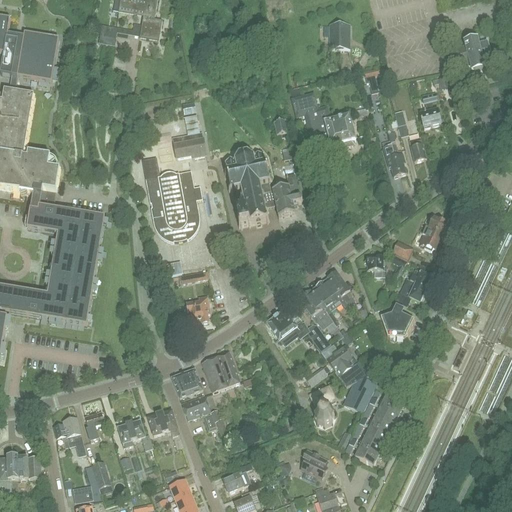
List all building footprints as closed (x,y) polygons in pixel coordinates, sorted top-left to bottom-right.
[(139,0),(120,0),(121,1),(116,0),(115,0),(115,7),(119,8),(118,14),(137,17),(139,0)] [(145,6),(139,40),(159,43),(162,22),(154,21),(158,0),(147,0),(147,6),(145,6)] [(0,120),(0,121),(0,192),(33,198),(28,232),(58,237),(48,298),(21,294),(21,296),(6,294),(7,291),(0,290),(0,362),(1,363),(8,322),(0,320),(0,319),(1,314),(87,328),(105,220),(54,212),(61,173),(61,171),(61,169),(60,167),(59,165),(58,164),(57,162),(55,161),(53,160),(51,160),(25,155),(34,98),(15,95),(18,79),(51,84),(59,41),(25,36),(24,39),(8,36),(10,21),(0,19),(0,54),(5,55),(1,76),(12,78),(10,94),(5,93),(3,104),(0,103),(0,120)] [(118,30),(102,27),(100,41),(99,45),(115,48),(118,30)] [(330,28),(330,52),(350,52),(350,28),(330,28)] [(478,46),(477,42),(464,45),(465,49),(457,51),(462,70),(470,68),(472,74),(473,74),(475,75),(482,73),(483,71),(485,71),(483,65),(491,63),(487,44),(478,46)] [(374,72),(375,78),(385,76),(384,70),(374,72)] [(379,95),(375,78),(374,72),(361,75),(363,81),(364,86),(369,85),(372,97),(379,95)] [(441,91),(444,91),(450,89),(448,78),(438,81),(441,91)] [(335,148),(336,152),(343,150),(342,146),(356,143),(350,119),(339,122),(338,120),(337,120),(335,120),(335,121),(335,123),(332,124),(328,109),(319,112),(314,96),(302,98),(300,89),(295,90),(291,92),(293,101),(291,101),(297,121),(305,119),(310,139),(328,135),(331,149),(335,148)] [(430,129),(442,126),(438,112),(433,113),(431,104),(438,102),(436,96),(423,99),(425,106),(425,105),(426,110),(424,110),(425,115),(421,116),(424,130),(426,132),(430,131),(430,129)] [(184,117),(196,115),(194,104),(182,106),(184,117)] [(359,121),(370,119),(368,111),(358,113),(359,121)] [(395,115),(398,129),(406,127),(403,113),(395,115)] [(203,135),(200,135),(197,117),(184,119),(188,138),(173,140),(177,161),(193,158),(193,160),(207,158),(204,141),(203,135)] [(274,125),(278,138),(282,137),(282,140),(292,138),(288,118),(284,119),(285,122),(274,125)] [(392,148),(401,178),(407,177),(404,166),(406,166),(403,157),(402,152),(398,153),(396,144),(395,144),(395,143),(396,138),(395,134),(388,136),(392,148)] [(139,138),(131,139),(133,148),(141,146),(139,138)] [(427,162),(421,139),(409,142),(411,150),(415,165),(427,162)] [(394,180),(401,178),(392,148),(384,150),(389,170),(391,170),(394,180)] [(292,150),(282,152),(284,163),(294,161),(292,150)] [(276,209),(273,194),(273,193),(271,194),(270,188),(271,188),(270,185),(273,184),(273,183),(270,183),(266,168),(269,167),(269,165),(266,166),(265,159),(266,158),(265,157),(263,158),(258,156),(258,155),(257,155),(257,156),(253,160),(249,156),(249,154),(247,153),(247,156),(241,158),(239,155),(238,156),(239,158),(236,163),(232,162),(231,160),(230,161),(230,162),(226,166),(225,165),(224,167),(226,167),(227,175),(225,175),(225,177),(228,176),(231,192),(229,193),(229,194),(231,194),(232,196),(233,196),(234,202),(241,201),(241,202),(244,201),(245,208),(243,209),(243,211),(246,210),(247,217),(240,219),(240,217),(238,218),(238,219),(237,220),(237,221),(239,221),(240,228),(239,228),(239,229),(241,229),(241,231),(243,231),(242,229),(249,228),(249,229),(251,229),(250,227),(267,224),(267,225),(269,225),(268,223),(270,223),(270,221),(268,222),(266,215),(269,214),(268,210),(276,209)] [(170,244),(174,245),(174,244),(178,244),(185,242),(187,242),(187,243),(189,242),(192,240),(195,237),(197,234),(199,230),(200,226),(200,223),(200,219),(197,203),(203,202),(200,189),(194,190),(192,174),(177,177),(174,175),(172,175),(170,175),(168,175),(166,175),(165,176),(163,177),(162,179),(161,179),(160,180),(157,160),(142,163),(150,206),(151,206),(152,211),(151,211),(154,228),(154,229),(156,233),(159,237),(162,240),(166,242),(170,244)] [(273,194),(276,209),(279,221),(296,217),(294,207),(301,205),(303,203),(302,200),(300,199),(295,178),(287,180),(288,185),(285,186),(287,191),(273,194)] [(449,228),(446,226),(446,225),(445,223),(441,221),(439,222),(438,223),(435,221),(430,231),(426,229),(422,237),(424,238),(421,246),(419,249),(422,251),(422,252),(424,253),(424,252),(435,257),(436,253),(437,254),(441,244),(440,244),(443,238),(445,238),(449,228)] [(412,252),(398,245),(394,255),(408,262),(412,252)] [(376,257),(376,259),(367,259),(367,262),(364,264),(367,266),(367,268),(367,273),(375,273),(375,280),(387,280),(387,273),(384,273),(384,259),(383,259),(383,257),(376,257)] [(407,264),(394,258),(391,263),(404,270),(407,264)] [(183,276),(181,264),(157,268),(159,280),(183,276)] [(404,289),(400,295),(396,304),(408,310),(412,301),(420,306),(429,288),(431,288),(434,283),(432,281),(432,280),(416,273),(411,283),(407,281),(404,289)] [(207,274),(179,279),(181,286),(209,281),(207,274)] [(336,274),(328,281),(344,304),(345,304),(353,298),(350,294),(336,274)] [(349,309),(345,304),(344,304),(328,281),(323,285),(319,287),(336,310),(342,306),(346,312),(349,309)] [(336,329),(340,326),(331,314),(336,310),(319,287),(316,289),(311,293),(333,324),(336,329)] [(326,330),(333,324),(311,293),(298,302),(312,320),(312,319),(316,325),(318,324),(322,330),(324,328),(326,330)] [(189,314),(191,326),(202,324),(202,326),(209,324),(208,317),(211,316),(208,299),(199,301),(200,304),(187,306),(187,308),(186,310),(186,313),(189,314)] [(387,303),(374,308),(373,308),(375,314),(392,308),(390,302),(387,303)] [(358,320),(361,323),(369,321),(366,311),(365,309),(358,311),(359,313),(357,314),(354,315),(358,320)] [(415,322),(402,316),(403,313),(398,310),(396,315),(381,320),(388,340),(406,341),(415,322)] [(293,323),(285,312),(267,326),(280,343),(283,346),(293,339),(290,335),(293,333),(300,342),(310,334),(308,331),(304,324),(303,325),(298,319),(293,323)] [(362,325),(361,323),(358,320),(353,324),(356,329),(362,325)] [(308,331),(310,334),(320,347),(327,343),(316,328),(314,329),(313,327),(308,331)] [(342,340),(348,347),(354,342),(349,334),(343,338),(344,339),(342,340)] [(346,390),(354,386),(364,382),(369,380),(358,365),(354,368),(351,364),(355,361),(353,359),(354,358),(347,348),(327,362),(346,390)] [(453,367),(458,369),(466,353),(461,350),(453,367)] [(240,385),(229,356),(202,366),(213,395),(240,385)] [(195,371),(172,380),(180,402),(203,393),(195,371)] [(316,377),(323,380),(326,374),(319,371),(316,377)] [(320,384),(313,375),(305,381),(312,389),(320,384)] [(251,380),(243,383),(245,389),(253,386),(251,380)] [(377,388),(364,382),(354,386),(344,407),(363,417),(377,388)] [(317,410),(314,418),(318,426),(325,429),(333,425),(336,417),(332,410),(330,409),(327,401),(334,398),(329,388),(311,397),(317,410)] [(211,414),(205,398),(182,406),(188,423),(211,414)] [(394,427),(399,417),(405,407),(387,398),(376,418),(394,427)] [(282,420),(282,410),(271,411),(271,420),(282,420)] [(216,427),(217,430),(225,449),(232,446),(219,412),(211,415),(211,417),(215,428),(216,427)] [(177,451),(183,449),(180,438),(172,414),(172,413),(171,413),(149,420),(148,420),(147,421),(148,421),(154,439),(167,435),(167,437),(171,436),(173,440),(177,451)] [(102,415),(94,418),(97,429),(98,429),(99,431),(104,430),(103,427),(105,427),(102,415)] [(215,428),(211,417),(203,420),(209,434),(217,430),(216,427),(215,428)] [(97,429),(94,418),(85,420),(86,421),(85,421),(89,431),(87,432),(90,444),(99,442),(95,430),(97,429)] [(384,448),(389,437),(394,427),(376,418),(366,439),(384,448)] [(64,427),(67,441),(74,439),(77,448),(75,449),(78,460),(84,459),(87,458),(84,447),(77,421),(63,424),(64,427)] [(153,451),(149,438),(145,439),(141,424),(141,423),(118,430),(118,431),(123,446),(124,446),(126,450),(133,448),(132,444),(142,441),(145,453),(153,451)] [(68,444),(67,441),(64,427),(54,430),(57,441),(63,440),(64,445),(65,450),(69,449),(68,444)] [(374,468),(379,458),(384,448),(366,439),(356,459),(374,468)] [(321,482),(327,470),(317,465),(320,459),(307,452),(304,458),(307,460),(302,471),(321,482)] [(8,462),(0,461),(0,505),(12,505),(12,483),(41,482),(40,461),(28,462),(28,461),(27,461),(18,461),(18,457),(15,454),(11,454),(8,457),(8,462)] [(133,470),(129,459),(121,462),(124,472),(133,470)] [(111,488),(104,465),(93,468),(99,491),(111,488)] [(250,466),(239,470),(241,476),(252,471),(250,466)] [(90,488),(73,491),(75,506),(94,503),(103,502),(99,491),(93,468),(85,470),(90,488)] [(167,484),(179,480),(176,473),(165,478),(167,484)] [(238,477),(223,483),(228,496),(251,487),(248,481),(241,484),(238,477)] [(175,503),(191,496),(185,484),(170,490),(175,503)] [(268,492),(276,490),(274,484),(251,494),(253,499),(268,493),(268,492)] [(321,511),(330,511),(338,509),(334,496),(330,498),(328,492),(324,493),(317,495),(316,496),(321,511)] [(175,503),(179,511),(189,511),(196,509),(191,496),(175,503)] [(250,500),(234,506),(236,511),(258,511),(262,510),(259,505),(253,507),(250,500)] [(161,509),(168,506),(166,501),(159,504),(156,505),(158,510),(161,509)]
